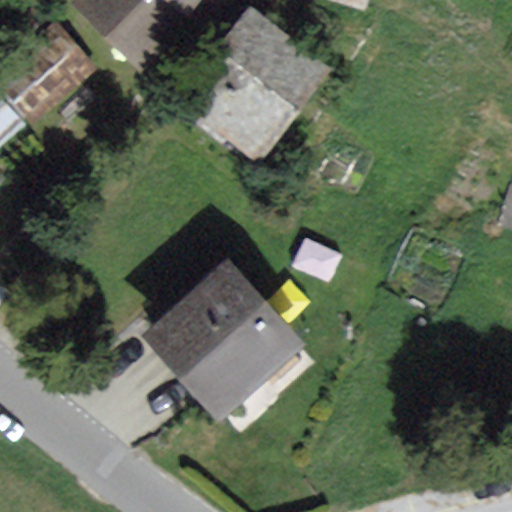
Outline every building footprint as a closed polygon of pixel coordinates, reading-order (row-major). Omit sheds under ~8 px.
[(93,0),(89,6),(146,50),(176,12),(185,0),(93,0)] [(319,66),(253,17),(190,99),(256,149),(319,66)] [(72,50),(54,30),(0,78),(0,88),(28,119),(87,66),(72,50)] [(18,120),(0,101),(0,137),(4,133),(18,120)] [(298,340),(239,275),(159,346),(185,374),(218,411),(298,340)]
